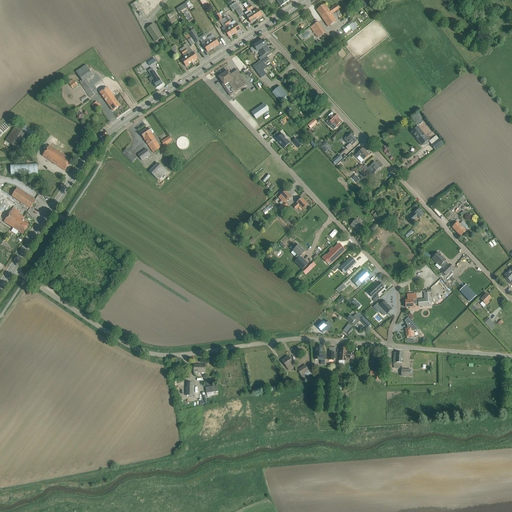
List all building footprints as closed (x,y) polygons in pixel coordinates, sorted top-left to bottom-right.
[(337,5),(329,11),(325,4),(317,10),(328,27),(336,21),(332,14),(340,8),(337,5)] [(235,9),(240,17),(244,15),(239,7),(235,9)] [(253,13),(257,20),(262,16),(258,10),(253,13)] [(219,14),(218,14),(222,20),(224,18),(227,22),(229,24),(231,23),(227,16),(225,14),(224,15),(223,13),(223,12),(222,11),(219,14)] [(172,23),(177,21),(172,13),(168,15),(172,23)] [(257,20),(253,13),(250,15),(247,17),(251,23),(257,20)] [(317,22),(310,27),(318,38),(325,33),(317,22)] [(155,43),(163,38),(154,24),(146,29),(155,43)] [(241,30),(237,24),(231,28),(235,34),(241,30)] [(226,35),(227,34),(229,38),(235,34),(231,28),(224,32),(226,35)] [(193,30),(189,33),(196,44),(200,41),(193,30)] [(188,34),(185,36),(192,46),(195,44),(188,34)] [(209,42),(213,48),(219,44),(215,38),(209,42)] [(213,48),(209,42),(207,39),(201,43),(203,46),(208,52),(213,48)] [(271,54),(270,51),(266,46),(267,46),(263,40),(254,46),(254,47),(251,50),(253,53),(254,52),(256,54),(258,52),(261,57),(259,59),(261,61),(253,66),(261,79),(267,75),(263,70),(267,67),(264,64),(269,60),(267,57),(271,54)] [(184,51),(192,63),(198,59),(193,53),(189,47),(186,49),(184,47),(182,48),(184,51)] [(192,63),(184,51),(181,52),(185,58),(182,61),(186,67),(192,63)] [(76,72),(82,80),(80,81),(81,83),(80,84),(90,98),(96,94),(86,80),(89,78),(93,75),(86,65),(76,72)] [(163,84),(152,68),(148,71),(154,81),(153,82),(157,88),(163,84)] [(219,77),(220,79),(224,85),(223,86),(230,96),(247,85),(237,70),(230,74),(228,71),(219,77)] [(78,85),(73,79),(68,83),(73,89),(78,85)] [(288,96),(280,86),(272,93),(280,102),(288,96)] [(107,87),(100,92),(113,111),(120,106),(107,87)] [(265,105),(252,113),(257,120),(269,111),(265,105)] [(412,117),(416,124),(424,120),(420,113),(412,117)] [(334,129),(337,127),(339,125),(338,124),(341,122),(338,118),(338,117),(335,114),(329,120),(333,125),(331,126),(334,129)] [(308,135),(309,134),(313,131),(311,129),(317,123),(314,119),(310,123),(311,124),(309,127),(308,126),(303,129),(308,135)] [(30,133),(32,130),(26,124),(23,127),(30,133)] [(6,141),(16,148),(25,134),(15,127),(6,141)] [(428,140),(418,127),(411,132),(422,146),(422,145),(423,146),(424,146),(425,146),(426,145),(427,144),(427,143),(428,143),(428,142),(428,141),(428,140)] [(140,133),(142,135),(153,153),(161,147),(148,128),(140,133)] [(262,128),(258,131),(264,139),(268,136),(262,128)] [(290,143),(282,134),(276,140),(284,149),(290,143)] [(346,148),(348,150),(358,141),(352,134),(348,137),(347,136),(345,138),(344,138),(344,139),(345,140),(345,141),(347,143),(349,142),(350,143),(346,148)] [(172,140),(169,136),(161,142),(164,146),(172,140)] [(297,140),(296,138),(292,141),(299,148),(304,143),(300,138),(297,140)] [(435,151),(443,144),(439,139),(431,145),(435,151)] [(326,146),(329,144),(326,141),(320,146),(325,152),(328,149),(326,146)] [(72,160),(50,145),(43,156),(65,171),(72,160)] [(360,156),(364,160),(369,155),(363,148),(355,156),(357,158),(360,156)] [(122,153),(126,156),(133,163),(137,158),(126,149),(122,153)] [(142,161),(150,155),(146,149),(138,155),(142,161)] [(332,161),(335,165),(342,158),(339,155),(332,161)] [(10,166),(11,175),(38,174),(37,164),(34,164),(33,161),(26,161),(27,165),(10,166)] [(375,162),(368,168),(365,165),(357,172),(363,178),(364,177),(365,178),(368,176),(367,175),(367,174),(373,181),(375,179),(372,175),(381,167),(375,162)] [(161,183),(166,178),(170,181),(174,177),(170,173),(169,174),(157,163),(149,172),(161,183)] [(36,200),(18,188),(12,196),(30,208),(30,209),(36,200)] [(286,191),(281,195),(287,201),(291,197),(286,191)] [(300,206),(303,210),(308,205),(302,198),(297,203),(293,207),(296,209),(300,206)] [(284,203),(283,203),(278,208),(282,213),(288,207),(284,203)] [(273,208),(270,204),(262,211),(266,215),(273,208)] [(19,213),(20,212),(14,208),(5,222),(23,234),(30,224),(23,219),(26,216),(25,215),(24,217),(19,213)] [(414,219),(416,222),(424,214),(420,209),(409,218),(412,221),(414,219)] [(377,212),(373,216),(380,222),(384,218),(377,212)] [(364,228),(356,220),(351,225),(360,233),(364,228)] [(373,232),(379,226),(377,223),(370,230),(373,232)] [(460,236),(466,232),(457,223),(452,227),(460,236)] [(405,235),(407,238),(413,232),(411,230),(405,235)] [(339,244),(326,257),(331,262),(337,257),(337,258),(345,250),(339,244)] [(297,254),(295,256),(298,259),(300,257),(305,252),(299,245),(293,251),(296,253),(297,254)] [(438,253),(433,258),(444,269),(441,271),(446,276),(454,269),(449,264),(448,265),(445,261),(446,261),(438,253)] [(347,272),(357,263),(351,257),(341,267),(347,272)] [(411,276),(418,269),(415,266),(408,273),(411,276)] [(365,270),(355,280),(360,285),(370,276),(365,270)] [(447,297),(453,292),(441,279),(432,287),(433,288),(441,282),(446,288),(442,291),(447,297)] [(378,282),(370,290),(375,296),(384,288),(378,282)] [(466,285),(460,291),(470,302),(476,296),(466,285)] [(424,299),(418,299),(418,307),(433,306),(431,292),(431,290),(424,291),(424,293),(424,299)] [(407,294),(408,300),(405,301),(406,308),(410,307),(410,309),(414,308),(414,304),(417,304),(416,300),(417,300),(416,294),(407,294)] [(487,294),(481,300),(486,305),(489,302),(488,301),(491,298),(487,294)] [(361,305),(358,302),(355,299),(352,302),(355,305),(358,308),(361,305)] [(387,315),(392,309),(388,304),(387,304),(384,301),(378,307),(376,305),(373,307),(378,312),(382,309),(387,315)] [(355,319),(351,315),(347,319),(355,326),(360,320),(357,318),(355,319)] [(360,320),(368,328),(371,325),(363,317),(360,320)] [(490,330),(496,326),(488,317),(482,322),(490,330)] [(324,323),(322,321),(317,326),(322,333),(326,329),(328,331),(327,331),(328,331),(333,326),(327,320),(324,323)] [(407,322),(408,329),(406,329),(407,337),(414,336),(414,331),(417,330),(416,324),(412,325),(411,321),(407,322)] [(478,330),(470,337),(476,343),(484,336),(478,330)] [(315,359),(325,360),(326,356),(322,356),(323,346),(316,346),(315,359)] [(339,362),(339,364),(344,365),(344,361),(347,362),(347,359),(353,359),(353,353),(347,352),(347,348),(340,348),(339,362)] [(394,353),(393,365),(394,366),(394,368),(399,369),(399,366),(402,366),(403,353),(394,353)] [(282,361),(283,363),(289,370),(295,366),(288,356),(282,361)] [(194,373),(205,373),(205,365),(194,365),(194,373)] [(297,370),(301,375),(304,380),(312,375),(311,370),(308,370),(305,365),(297,370)] [(371,369),(370,375),(374,376),(374,380),(380,380),(381,370),(371,369)] [(186,388),(186,395),(194,396),(194,383),(187,383),(187,388),(186,388)]
